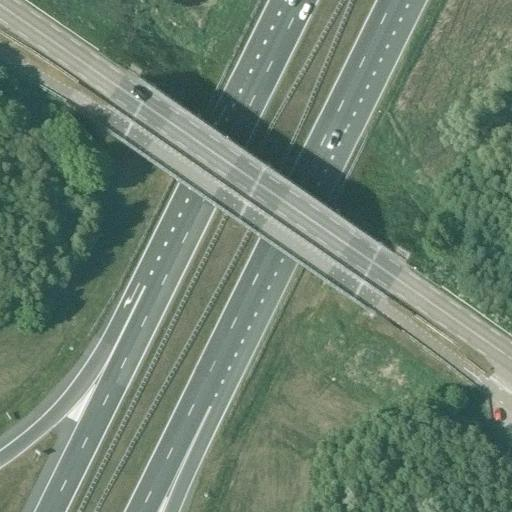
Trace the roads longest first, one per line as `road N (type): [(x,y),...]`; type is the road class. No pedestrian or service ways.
road 1 (primary): [(511,360),(0,9)]
road 2 (motorway): [(198,401),(393,0)]
road 3 (motorway): [(302,0),(158,293)]
road 4 (motorway): [(158,293),(50,511)]
road 5 (motorway): [(158,293),(59,411),(0,459)]
road 6 (motorway): [(142,511),(198,401)]
